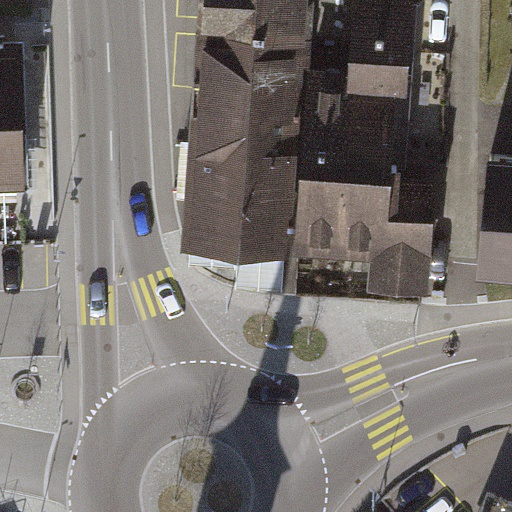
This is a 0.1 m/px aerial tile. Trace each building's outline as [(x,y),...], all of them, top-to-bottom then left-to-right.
[(301,32),(302,0),(209,0),(207,24),(301,32)] [(356,0),(351,82),(345,158),(399,162),(404,102),(410,0),(356,0)] [(284,238),(301,32),(207,24),(194,185),(191,230),(284,238)] [(16,45),(0,45),(0,174),(21,174),(16,45)] [(396,184),(399,162),(345,158),(351,82),(312,79),(301,240),(378,245),(375,277),(422,279),(428,187),(396,184)] [(511,160),(489,157),(473,269),(511,274),(511,160)]
